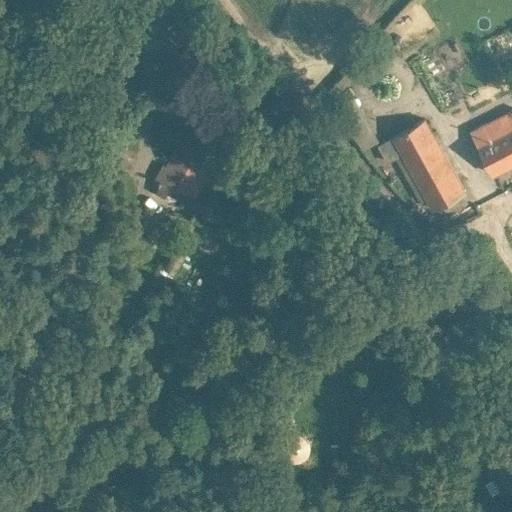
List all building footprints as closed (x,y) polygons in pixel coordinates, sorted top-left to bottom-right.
[(415,0),(396,0),(396,1),(411,25),(426,16),(415,0)] [(138,10),(121,34),(201,91),(205,85),(214,92),(226,76),(223,74),(226,70),(217,65),(214,69),(183,47),(164,34),(166,31),(138,10)] [(449,94),(511,66),(511,65),(498,33),(434,61),(449,94)] [(511,107),(471,129),(493,173),(511,162),(511,107)] [(424,116),(377,143),(387,161),(395,157),(403,152),(433,207),(465,190),(455,172),(434,134),(424,116)] [(162,163),(155,175),(171,184),(181,189),(194,196),(215,156),(182,138),(167,166),(162,163)] [(320,203),(331,208),(338,191),(328,186),(320,203)] [(199,199),(190,216),(250,249),(265,257),(271,244),(241,228),(243,223),(199,199)] [(143,228),(138,211),(109,221),(115,238),(143,228)] [(326,365),(331,364),(337,364),(342,362),(348,360),(352,358),(374,357),(373,334),(300,338),(302,358),(309,361),(317,364),(326,365)] [(297,434),(294,433),(291,434),(288,435),(285,437),(283,439),(281,442),(280,445),(280,449),(281,452),(283,455),(285,457),(288,459),(291,460),(294,461),(297,460),(301,459),(303,457),(306,455),(307,452),(308,449),(308,445),(307,442),(306,439),(303,437),(301,435),(297,434)] [(496,443),(486,450),(494,463),(488,466),(494,477),(486,482),(493,493),(501,487),(504,492),(511,486),(511,462),(507,455),(504,456),(496,443)]
